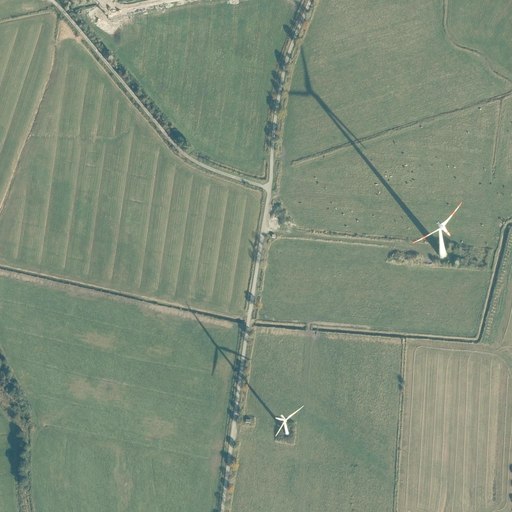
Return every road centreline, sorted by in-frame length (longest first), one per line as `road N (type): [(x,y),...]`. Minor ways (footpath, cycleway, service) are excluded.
road 1 (unclassified): [(307,0),(287,62),(221,511)]
road 2 (track): [(49,0),(188,160),(267,188)]
road 3 (track): [(262,224),(415,245)]
